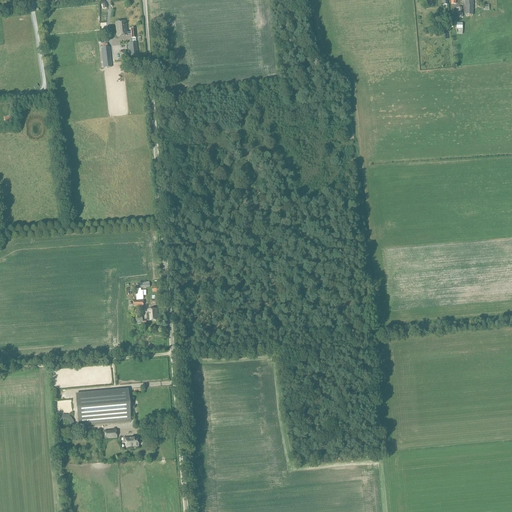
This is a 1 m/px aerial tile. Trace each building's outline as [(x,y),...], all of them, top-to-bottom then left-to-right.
[(430,0),(431,11),(434,11),(434,10),(441,9),(440,0),(430,0)] [(465,0),(465,15),(473,15),(473,0),(465,0)] [(127,32),(126,21),(116,23),(117,37),(127,35),(131,34),(131,39),(136,38),(135,28),(130,29),(131,32),(127,32)] [(127,43),(114,45),(115,54),(119,53),(119,48),(128,47),(127,43)] [(138,56),(136,43),(128,44),(130,57),(138,56)] [(107,48),(103,48),(101,49),(103,68),(111,67),(109,48),(107,48)] [(150,321),(158,320),(157,309),(148,310),(148,312),(148,315),(147,315),(147,321),(150,321)] [(80,427),(130,421),(127,390),(76,395),(80,427)] [(106,439),(118,438),(117,431),(105,432),(106,439)] [(140,446),(139,437),(132,438),(126,438),(127,448),(132,447),(133,449),(136,448),(137,447),(140,446)]
